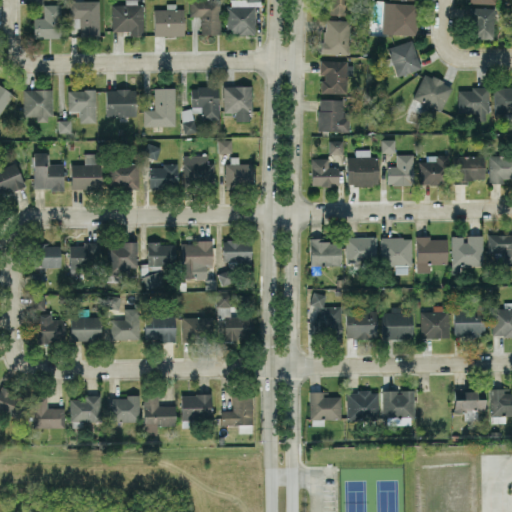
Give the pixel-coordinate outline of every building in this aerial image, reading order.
[(98,0),(92,0),(68,0),(69,27),(80,27),(80,36),(99,35),(98,0)] [(143,35),(144,0),(132,0),(124,0),(125,4),(111,4),(111,30),(130,31),(130,35),(143,35)] [(220,33),(219,0),(188,0),(189,16),(200,16),(200,34),(220,33)] [(255,0),(226,0),(226,33),(255,34),(255,0)] [(349,14),(348,0),(325,0),(326,14),(349,14)] [(416,34),(416,3),(382,2),(381,34),(416,34)] [(33,37),(62,37),(61,3),(42,4),(43,17),(33,17),(33,37)] [(153,35),(184,35),(183,8),(174,8),(174,3),(166,3),(166,8),(153,8),(153,35)] [(493,38),(494,7),(471,7),(470,37),(493,38)] [(322,53),(349,54),(350,20),(323,19),(322,53)] [(421,68),(412,39),(387,47),(396,76),(421,68)] [(319,60),(319,73),(322,73),(322,92),(346,93),(347,75),(352,76),(352,61),(319,60)] [(440,110),(452,85),(424,72),(412,98),(440,110)] [(0,111),(13,93),(0,84),(0,111)] [(223,112),(234,112),(234,120),(251,120),(250,85),(222,85),(223,112)] [(218,119),(218,86),(190,86),(190,105),(202,105),(202,119),(218,119)] [(511,112),(511,86),(493,87),(494,113),(511,112)] [(174,87),(153,87),(154,108),(143,109),(143,126),(174,125),(174,87)] [(458,87),(457,111),(474,112),(474,120),(487,120),(488,88),(458,87)] [(50,88),(23,89),(23,116),(35,115),(35,121),(51,120),(50,88)] [(105,89),(106,116),(136,114),(135,88),(105,89)] [(79,122),(96,121),(95,89),(67,90),(67,110),(79,110),(79,122)] [(345,98),(317,99),(318,131),(346,130),(345,98)] [(183,134),(196,131),(192,118),(180,122),(183,134)] [(70,132),(71,119),(58,119),(57,132),(70,132)] [(395,152),(394,138),(380,138),(381,153),(395,152)] [(231,139),(218,139),(218,152),(231,151),(231,139)] [(328,140),(329,153),(343,153),(342,140),(328,140)] [(160,146),(147,143),(143,155),(156,158),(160,146)] [(346,156),(347,184),(378,183),(377,155),(369,156),(369,149),(355,149),(355,156),(346,156)] [(33,189),(63,188),(62,163),(48,163),(48,152),(32,152),(33,189)] [(70,163),(70,188),(100,188),(101,162),(95,162),(96,153),(84,153),(84,164),(70,163)] [(412,153),(396,154),(396,165),(386,166),(386,184),(413,184),(412,153)] [(418,161),(418,184),(448,183),(448,154),(425,155),(425,161),(418,161)] [(511,154),(488,155),(488,181),(511,181),(511,154)] [(207,155),(183,155),(182,183),(213,183),(214,163),(207,162),(207,155)] [(484,180),(483,155),(454,155),(454,181),(484,180)] [(328,158),(311,157),(310,185),(338,185),(338,166),(328,166),(328,158)] [(0,167),(0,194),(24,185),(16,162),(0,167)] [(138,187),(138,162),(107,163),(108,188),(138,187)] [(225,186),(252,185),(252,162),(224,163),(225,186)] [(149,188),(177,187),(177,163),(161,163),(161,166),(148,167),(149,188)] [(511,232),(487,234),(487,252),(503,252),(503,264),(511,264),(511,232)] [(450,236),(451,265),(482,265),(482,234),(464,235),(450,236)] [(345,237),(346,261),(376,260),(375,236),(345,237)] [(411,264),(410,236),(380,237),(380,265),(411,264)] [(446,236),(415,238),(416,272),(429,271),(429,263),(447,263),(446,236)] [(250,239),(222,239),(222,261),(251,260),(250,239)] [(340,239),(309,239),(309,264),(340,265),(340,239)] [(83,244),(68,245),(69,267),(99,266),(98,241),(83,241),(83,244)] [(136,241),(106,242),(107,275),(130,274),(130,267),(136,267),(136,241)] [(211,241),(181,241),(181,278),(206,277),(206,264),(212,264),(211,241)] [(174,242),(146,242),(147,265),(174,265),(174,242)] [(60,266),(59,243),(37,244),(38,266),(60,266)] [(45,284),(45,273),(32,272),(32,284),(45,284)] [(142,274),(142,285),(159,285),(159,273),(142,274)] [(325,294),(312,291),(309,304),(321,307),(325,294)] [(223,339),(250,338),(250,315),(230,316),(230,293),(216,293),(216,308),(218,308),(218,316),(223,316),(223,339)] [(119,309),(120,295),(107,294),(105,307),(119,309)] [(44,309),(44,295),(31,295),(32,309),(44,309)] [(341,335),(340,305),(321,306),(322,335),(341,335)] [(110,339),(139,338),(138,307),(124,308),(124,318),(109,319),(110,339)] [(511,307),(490,308),(491,336),(511,335),(511,307)] [(376,310),(345,310),(345,337),(376,338),(376,310)] [(411,311),(381,312),(381,338),(412,337),(411,311)] [(64,341),(63,319),(51,319),(51,312),(36,312),(37,342),(64,341)] [(175,340),(174,315),(144,315),(144,341),(175,340)] [(70,340),(100,339),(100,316),(70,316),(70,340)] [(181,317),(181,338),(213,337),(212,316),(181,317)] [(26,396),(0,386),(0,410),(19,417),(26,396)] [(490,422),(504,422),(504,415),(511,414),(511,392),(504,392),(504,387),(489,388),(490,422)] [(345,417),(377,418),(378,390),(346,389),(345,417)] [(413,389),(382,390),(383,425),(410,424),(409,416),(414,416),(413,389)] [(475,389),(453,389),(454,410),(484,410),(484,398),(476,399),(475,389)] [(309,425),(323,425),(323,419),(340,418),(340,395),(322,396),(322,390),(309,391),(309,425)] [(220,424),(252,423),(251,392),(231,393),(232,410),(220,410),(220,424)] [(180,394),(181,418),(211,417),(211,393),(180,394)] [(31,427),(64,427),(64,407),(46,407),(46,395),(31,395),(31,427)] [(69,396),(69,421),(100,420),(100,396),(69,396)] [(138,396),(108,396),(108,421),(138,422),(138,396)] [(174,404),(158,405),(158,397),(142,397),(143,425),(175,425),(174,404)]
